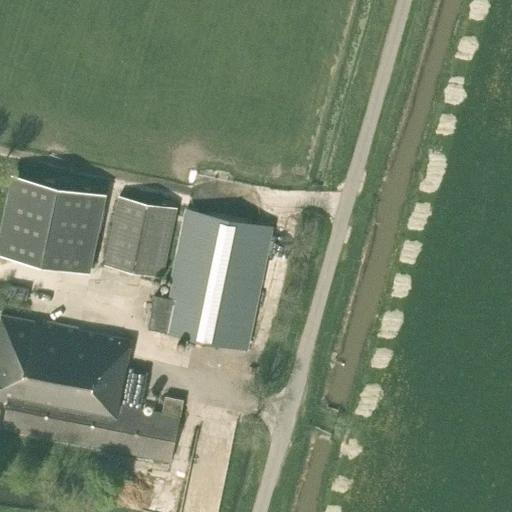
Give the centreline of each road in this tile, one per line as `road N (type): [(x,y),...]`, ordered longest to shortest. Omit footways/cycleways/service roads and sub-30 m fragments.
road 1 (unclassified): [(260,511),(405,0)]
road 2 (track): [(348,201),(194,196),(30,163)]
